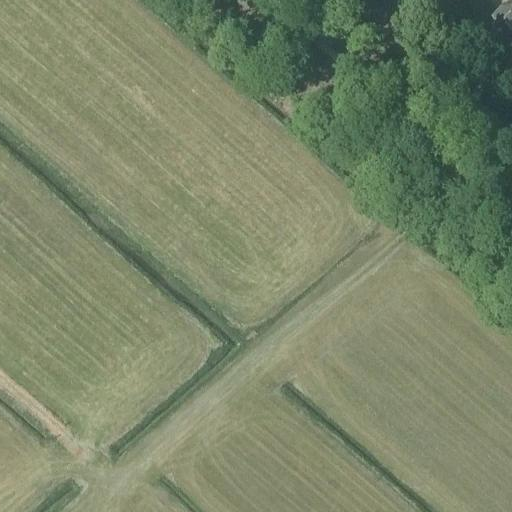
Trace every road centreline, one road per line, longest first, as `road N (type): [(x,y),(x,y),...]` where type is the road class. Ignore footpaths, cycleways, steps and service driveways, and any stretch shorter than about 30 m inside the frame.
road 1 (unknown): [(511,249),(231,0)]
road 2 (tertiary): [(511,136),(385,21)]
